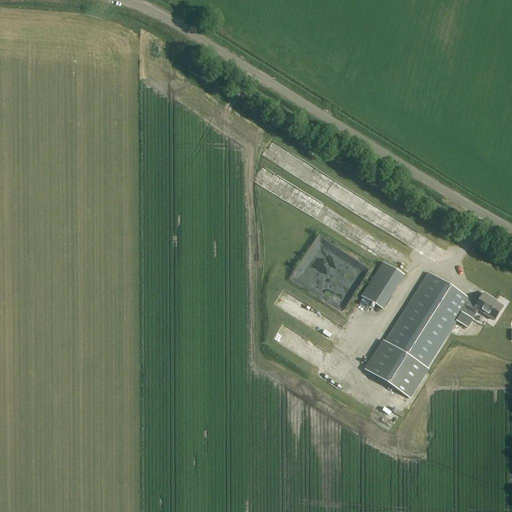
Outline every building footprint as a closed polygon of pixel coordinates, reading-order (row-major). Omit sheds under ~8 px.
[(300,181),(323,194),(330,183),(307,169),(301,179),(300,181)] [(341,235),(341,236),(346,231),(331,218),(321,228),(336,241),(341,235)] [(340,304),(361,277),(344,264),(341,267),(339,266),(328,280),(324,277),(318,272),(312,280),(317,283),(315,285),(340,304)] [(380,271),(361,307),(384,319),(403,283),(380,271)] [(475,305),(468,301),(470,299),(429,273),(386,342),(383,341),(364,370),(410,400),(429,370),(427,368),(461,313),(472,320),(478,311),(494,321),(503,307),(492,300),(492,299),(483,293),(475,305)] [(358,308),(355,320),(361,321),(365,309),(358,308)] [(333,342),(339,333),(322,321),(323,320),(316,315),(311,323),(319,329),(317,332),(333,342)] [(469,338),(475,327),(463,320),(457,330),(469,338)]
